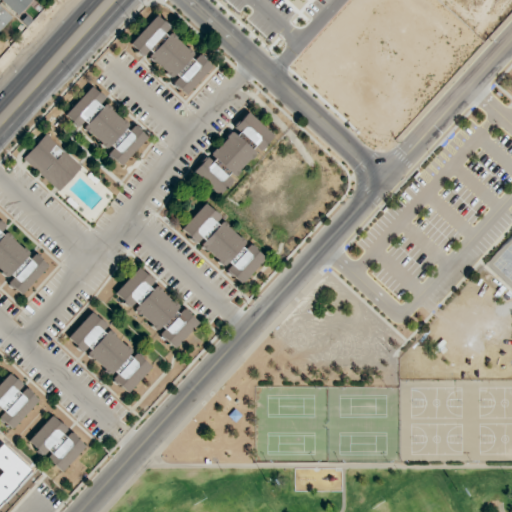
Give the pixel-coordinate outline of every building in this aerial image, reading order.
[(0,0),(20,14),(30,0),(0,0)] [(0,30),(12,17),(0,6),(0,30)] [(129,44),(142,56),(169,27),(156,15),(129,44)] [(148,56),(170,77),(193,54),(170,32),(148,56)] [(172,84),(185,95),(212,66),(199,54),(172,84)] [(64,114),(79,128),(106,100),(92,86),(64,114)] [(128,124),(106,103),(83,128),(105,148),(128,124)] [(218,195),(257,152),(257,153),(273,135),(247,112),(208,156),(207,155),(192,172),(218,195)] [(108,155),(120,166),(147,137),(134,125),(108,155)] [(58,191),(81,167),(45,134),(23,158),(58,191)] [(180,229),(196,243),(197,242),(223,266),(245,242),(221,219),(204,203),(180,229)] [(32,253),(4,232),(0,236),(0,270),(12,280),(32,253)] [(263,260),(246,244),(223,269),(241,284),(263,260)] [(48,266),(35,254),(8,283),(20,295),(48,266)] [(114,294),(132,309),(132,308),(158,331),(179,306),(153,284),(155,282),(138,267),(114,294)] [(199,323),(184,309),(159,334),(174,349),(199,323)] [(107,328),(108,327),(91,312),(67,337),(109,375),(131,350),(107,328)] [(126,393),(151,367),(136,353),(111,379),(126,393)] [(38,400),(24,386),(10,373),(0,383),(0,418),(11,429),(38,400)] [(62,472),(85,446),(68,431),(69,430),(51,415),(28,441),(45,456),(62,472)]
